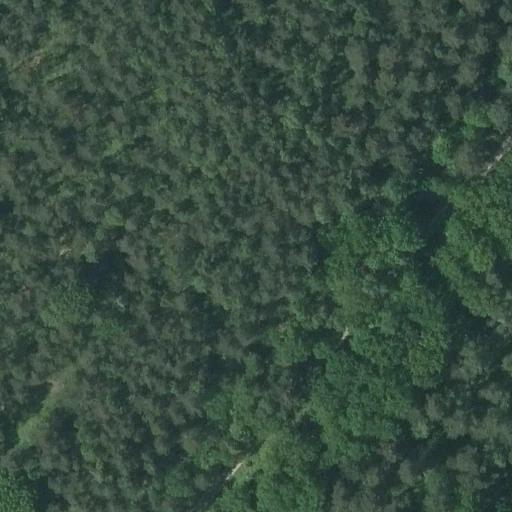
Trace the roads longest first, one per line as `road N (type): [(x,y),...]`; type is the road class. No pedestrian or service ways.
road 1 (track): [(467,185),(0,265)]
road 2 (track): [(195,511),(467,185)]
